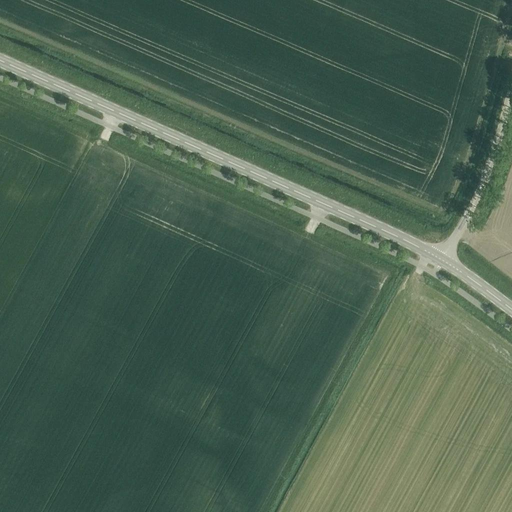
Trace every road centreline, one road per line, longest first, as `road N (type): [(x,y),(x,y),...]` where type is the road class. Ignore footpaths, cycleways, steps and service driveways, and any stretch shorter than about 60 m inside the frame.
road 1 (unclassified): [(443,260),(0,60)]
road 2 (unclassified): [(443,260),(495,158),(511,99)]
